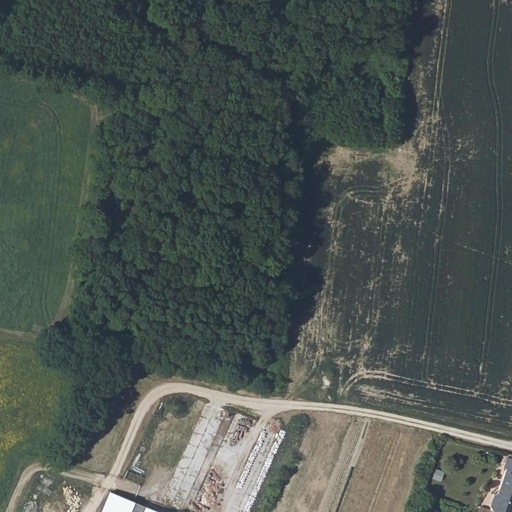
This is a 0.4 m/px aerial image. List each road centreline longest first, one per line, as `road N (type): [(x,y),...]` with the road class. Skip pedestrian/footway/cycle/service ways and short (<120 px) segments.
road 1 (track): [(511,447),(175,387),(155,394),(88,511)]
road 2 (track): [(106,482),(38,466),(10,511)]
road 3 (track): [(279,407),(251,439),(220,511)]
